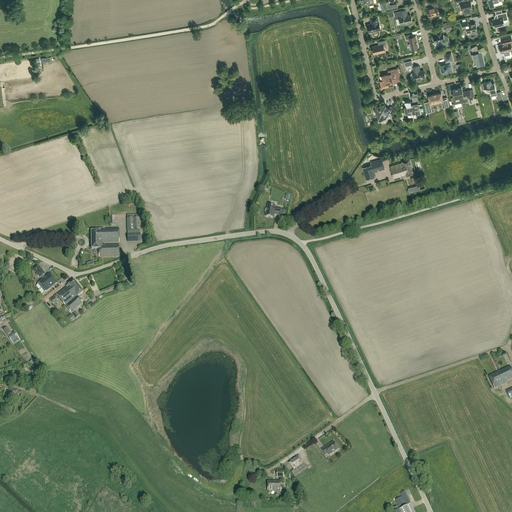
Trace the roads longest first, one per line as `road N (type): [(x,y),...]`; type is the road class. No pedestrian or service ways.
road 1 (unclassified): [(430,511),(297,240),(267,231),(164,245),(77,274),(0,238)]
road 2 (residential): [(435,84),(375,97),(352,0)]
